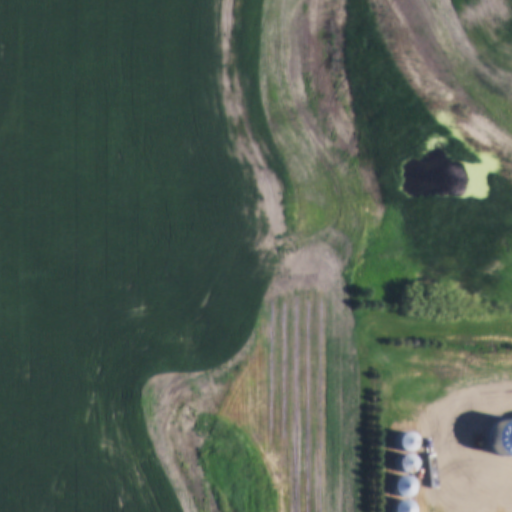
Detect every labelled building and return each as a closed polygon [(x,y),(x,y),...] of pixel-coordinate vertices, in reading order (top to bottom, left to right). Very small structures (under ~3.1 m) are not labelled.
[(400,428),(398,423),(395,419),(390,418),(385,419),(381,423),(380,428),(381,433),(385,437),(390,438),(395,437),(398,433),(400,428)] [(501,442),(500,438),(497,436),(493,434),(489,436),(486,438),(485,442),(486,446),(489,449),(493,450),(497,449),(500,446),(501,442)] [(511,434),(507,435),(504,438),(503,442),(504,446),(507,449),(511,450),(511,449),(511,434)] [(482,441),(481,438),(479,436),(476,435),(473,436),(471,438),(470,441),(471,444),(473,446),(476,447),(479,446),(481,444),(482,441)] [(400,450),(398,445),(395,441),(390,440),(385,441),(381,445),(380,450),(381,455),(385,459),(390,460),(395,459),(398,455),(400,450)] [(400,473),(398,468),(394,464),(389,462),(383,464),(379,468),(377,473),(379,479),(383,483),(389,485),(394,483),(398,479),(400,473)] [(399,498),(398,492),(394,488),(388,487),(383,488),(379,492),(377,498),(379,504),(383,508),(388,509),(394,508),(398,504),(399,498)]
